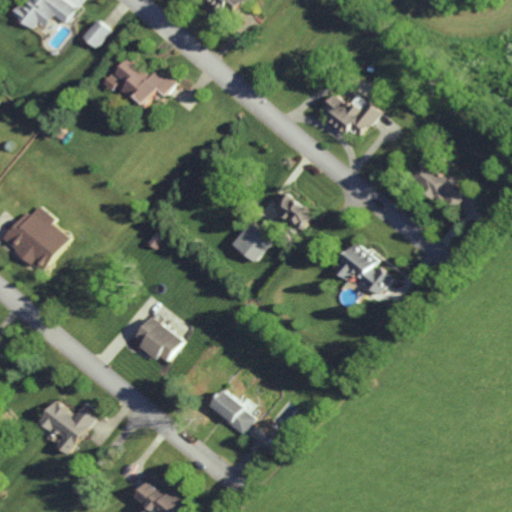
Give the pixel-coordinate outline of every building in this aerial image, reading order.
[(77,9),(64,0),(25,0),(14,14),(33,29),(39,21),(46,27),(55,16),(66,23),(77,9)] [(209,0),(208,2),(230,19),(245,0),(209,0)] [(83,36),(97,48),(112,31),(98,20),(83,36)] [(142,105),(145,101),(149,104),(161,90),(168,96),(177,84),(157,69),(152,76),(129,58),(117,74),(129,84),(124,91),(142,105)] [(387,112),(376,103),(374,105),(363,96),(354,107),(339,95),(329,107),(337,114),(333,119),(351,133),(355,128),(366,137),(387,112)] [(416,172),(437,200),(443,195),(454,210),(473,196),(451,168),(445,173),(433,158),(416,172)] [(305,231),(319,215),(291,191),(278,207),(305,231)] [(4,241),(45,272),(71,238),(53,224),(57,219),(40,206),(32,216),(27,211),(4,241)] [(269,235),(272,230),(258,218),(237,244),(258,262),(276,241),(269,235)] [(381,260),(359,243),(338,271),(349,280),(354,274),(382,295),(394,279),(377,265),(381,260)] [(145,346),(169,364),(187,340),(156,316),(140,337),(148,343),(145,346)] [(258,418),(228,390),(213,406),(244,434),(258,418)] [(44,422),(66,438),(60,446),(72,455),(100,417),(84,405),(78,414),(60,401),(44,422)] [(155,511),(181,511),(187,506),(153,478),(138,497),(155,511)]
